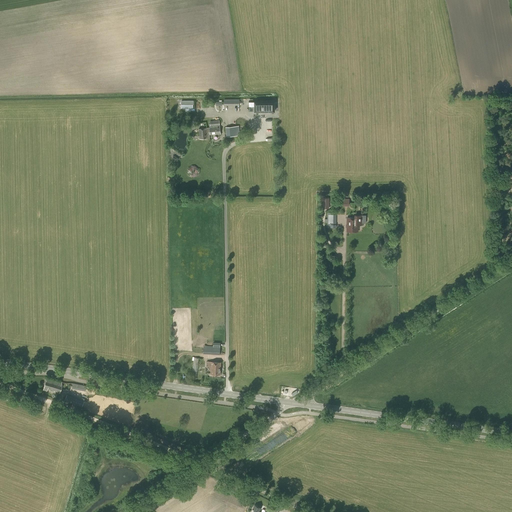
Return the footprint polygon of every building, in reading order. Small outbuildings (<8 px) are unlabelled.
[(254,112),(275,112),(275,101),(254,101),(254,106),(248,106),(248,111),(254,111),(254,112)] [(210,128),(210,135),(221,134),(219,121),(209,122),(210,128)] [(226,126),(227,136),(240,135),(240,126),(226,126)] [(209,135),(210,135),(210,128),(199,129),(200,139),(210,138),(209,135)] [(328,212),(327,219),(325,219),(325,222),(327,222),(327,227),(336,227),(336,214),(335,214),(335,212),(328,212)] [(362,221),(363,216),(354,215),(354,218),(347,218),(347,225),(347,227),(347,232),(359,232),(359,225),(362,225),(362,223),(363,223),(363,221),(362,221)] [(220,355),(220,346),(207,346),(206,354),(220,355)] [(196,379),(199,358),(194,357),(191,378),(196,379)] [(221,375),(221,362),(207,362),(207,367),(210,367),(210,371),(211,371),(211,374),(221,375)] [(62,382),(47,378),(47,380),(46,379),(44,388),(44,390),(47,391),(48,389),(55,391),(55,392),(60,393),(62,384),(61,384),(62,382)] [(81,407),(84,401),(66,394),(64,400),(81,407)]
